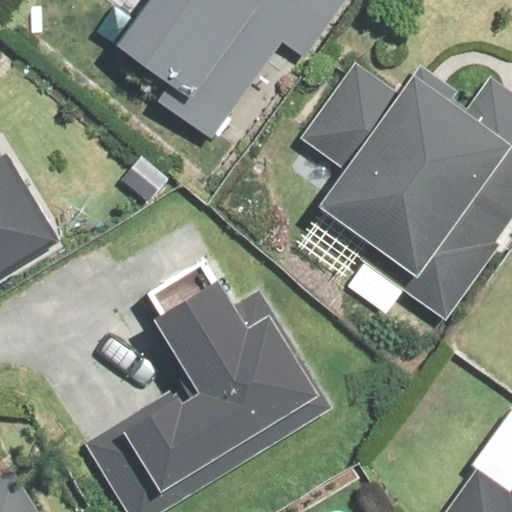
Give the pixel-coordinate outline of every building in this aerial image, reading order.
[(133,0),(105,42),(170,84),(156,103),(205,137),(270,39),(299,59),(338,0),(133,0)] [(443,324),(511,210),(511,103),(478,83),(461,111),(390,68),(376,91),(341,71),(295,145),(328,164),(300,211),(369,254),(346,292),(384,315),(397,295),(443,324)] [(0,268),(50,240),(0,153),(0,268)] [(161,511),(329,409),(253,284),(226,301),(199,258),(142,294),(151,307),(139,316),(178,379),(82,439),(126,511),(161,511)] [(0,511),(28,511),(0,469),(0,511)] [(511,511),(511,474),(502,489),(473,469),(444,511),(511,511)]
